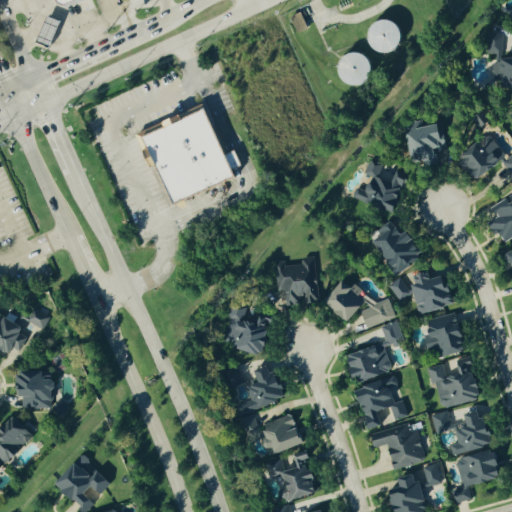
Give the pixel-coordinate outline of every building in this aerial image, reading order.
[(310,30),(306,13),(294,16),(298,33),(310,30)] [(35,42),(46,16),(59,22),(48,48),(35,42)] [(405,52),(407,25),(370,24),(368,50),(405,52)] [(234,177),(204,109),(141,137),(172,205),(234,177)] [(401,130),(406,163),(420,161),(421,166),(433,164),(430,145),(437,143),(435,125),(401,130)] [(468,181),(500,161),(511,180),(511,179),(511,150),(508,145),(498,152),(486,134),(452,156),(468,181)] [(389,213),(401,172),(365,162),(361,177),(363,178),(359,191),(353,189),(349,201),(389,213)] [(511,235),(511,195),(489,207),(495,219),(484,224),(490,236),(496,234),(500,241),(511,235)] [(407,267),(405,264),(417,256),(401,231),(395,234),(386,221),(363,235),(391,278),(407,267)] [(270,268),(272,306),(300,304),(300,302),(313,302),(311,258),(299,259),(299,267),(270,268)] [(416,316),(450,303),(443,285),(439,287),(432,268),(403,279),(416,316)] [(396,303),(408,298),(400,279),(388,284),(396,303)] [(341,323),(361,302),(338,280),(317,301),(341,323)] [(393,319),(388,301),(357,311),(363,329),(393,319)] [(225,340),(229,340),(228,352),(260,353),(260,318),(244,317),(244,308),(225,308),(225,340)] [(48,318),(30,309),(24,321),(42,330),(48,318)] [(418,324),(429,360),(462,350),(451,314),(418,324)] [(23,318),(0,318),(0,352),(23,352),(23,318)] [(383,345),(399,340),(394,324),(379,329),(383,345)] [(381,344),(339,356),(347,383),(389,370),(381,344)] [(425,369),(429,385),(433,384),(439,408),(474,399),(465,360),(452,363),(455,375),(443,377),(440,365),(425,369)] [(244,385),(247,402),(234,405),(236,412),(281,402),(277,383),(270,384),(266,367),(249,370),(252,383),(244,385)] [(50,408),(50,387),(47,387),(47,379),(36,379),(36,372),(9,372),(10,396),(18,396),(18,409),(50,408)] [(406,417),(401,400),(392,403),(387,387),(394,385),(392,377),(350,389),(361,429),(406,417)] [(451,456),(486,445),(475,410),(458,415),(461,425),(451,428),(457,446),(449,448),(451,456)] [(429,415),(434,435),(450,431),(445,411),(429,415)] [(299,442),(288,414),(256,427),(268,455),(299,442)] [(0,460),(3,464),(29,436),(6,415),(0,421),(0,460)] [(239,418),(243,446),(258,444),(254,416),(239,418)] [(370,450),(383,446),(389,467),(422,458),(414,432),(407,434),(405,425),(366,436),(370,450)] [(312,492),(300,451),(287,454),(288,458),(262,466),(266,480),(276,477),(283,501),(312,492)] [(466,485),(494,478),(487,451),(452,460),(460,488),(448,491),(452,505),(470,500),(466,485)] [(109,485),(77,457),(50,486),(78,511),(82,511),(94,500),(95,501),(109,485)] [(420,467),(422,477),(414,479),(416,489),(443,484),(440,463),(420,467)] [(393,479),(395,489),(383,492),(387,511),(421,511),(415,482),(410,483),(408,475),(393,479)]
